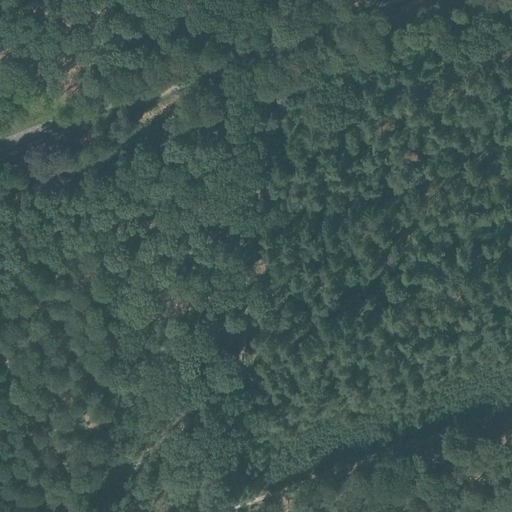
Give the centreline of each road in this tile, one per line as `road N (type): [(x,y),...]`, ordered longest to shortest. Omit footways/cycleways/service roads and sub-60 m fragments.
road 1 (track): [(257,0),(231,511)]
road 2 (tertiary): [(0,145),(370,0)]
road 3 (track): [(511,407),(222,511)]
road 4 (track): [(511,446),(335,511)]
